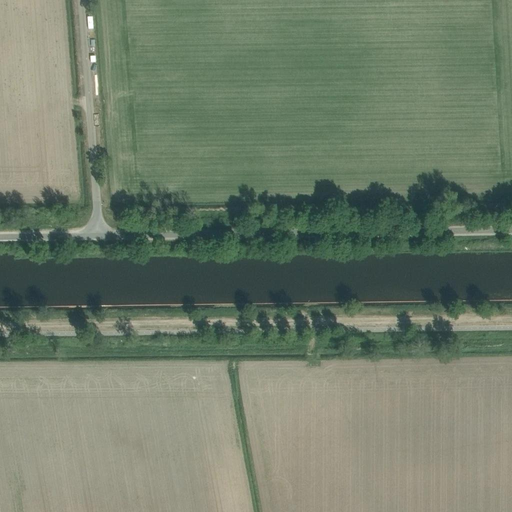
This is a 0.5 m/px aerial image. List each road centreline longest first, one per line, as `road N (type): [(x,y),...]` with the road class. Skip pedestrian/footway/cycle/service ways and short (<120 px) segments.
road 1 (track): [(511,314),(0,322)]
road 2 (unclassified): [(102,231),(511,226)]
road 3 (unclassified): [(102,231),(77,0)]
